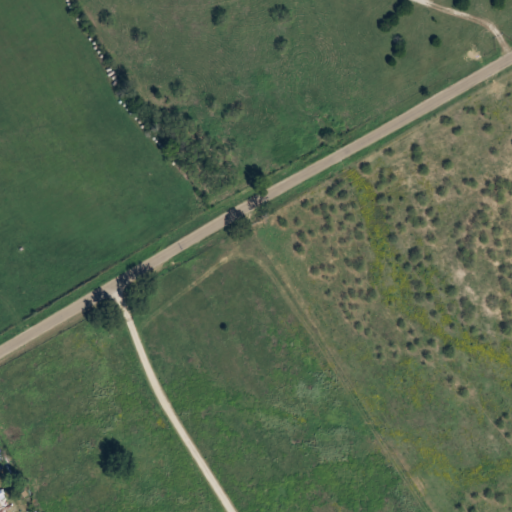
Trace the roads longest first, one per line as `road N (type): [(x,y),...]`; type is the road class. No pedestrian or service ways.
road 1 (residential): [(0,358),(93,293),(437,129),(511,84)]
road 2 (residential): [(437,129),(511,276)]
